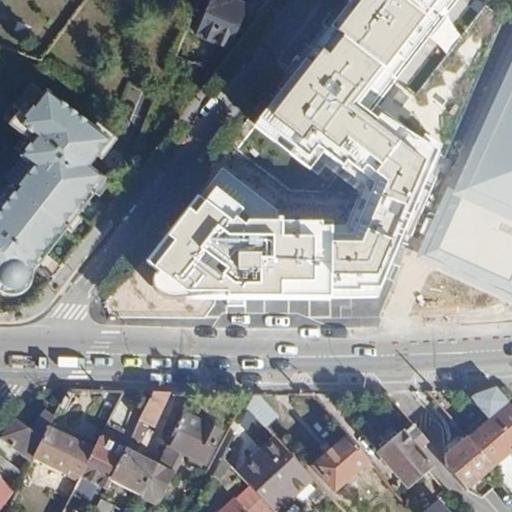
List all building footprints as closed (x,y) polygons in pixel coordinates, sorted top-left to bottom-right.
[(282,212),(228,172),(206,202),(195,198),(143,261),(156,271),(153,280),(153,287),(159,296),(384,303),(440,157),(376,107),(459,0),(351,0),(252,127),(309,172),(323,155),(371,193),(348,221),(282,218),(282,212)] [(232,4),(222,0),(213,0),(198,37),(231,50),(247,10),(232,4)] [(511,47),(418,258),(511,300),(511,47)] [(0,298),(7,298),(18,292),(27,279),(27,272),(35,262),(39,265),(92,198),(106,179),(89,168),(109,139),(56,100),(45,115),(39,110),(25,129),(44,142),(35,155),(42,160),(27,182),(31,185),(25,193),(17,186),(9,204),(0,203),(0,298)] [(235,172),(254,177),(262,150),(243,145),(235,172)] [(487,420),(465,439),(491,470),(511,453),(511,452),(511,408),(496,389),(470,398),(487,420)] [(168,392),(153,391),(137,422),(149,428),(168,392)] [(253,394),(244,410),(261,427),(274,415),(254,394),(253,394)] [(14,421),(0,438),(0,441),(30,465),(32,459),(47,429),(56,410),(49,408),(31,430),(14,421)] [(157,464),(141,496),(164,508),(190,455),(204,463),(220,432),(182,414),(157,464)] [(104,426),(92,451),(79,477),(61,511),(75,511),(82,499),(80,493),(87,480),(103,488),(108,479),(124,447),(116,444),(121,435),(104,426)] [(411,427),(378,455),(405,488),(429,468),(414,451),(424,443),(411,427)] [(92,451),(47,429),(32,459),(65,476),(67,471),(79,477),(92,451)] [(343,434),(306,465),(329,492),(367,460),(343,434)] [(234,472),(249,489),(271,511),(277,511),(290,500),(287,497),(308,478),(271,438),(240,467),(239,466),(234,472)] [(465,439),(440,460),(467,491),(491,470),(465,439)] [(157,464),(124,447),(108,479),(141,496),(157,464)] [(511,476),(504,467),(497,473),(511,491),(511,476)] [(271,511),(249,489),(223,511),(271,511)] [(163,511),(139,499),(132,511),(163,511)] [(444,511),(434,500),(420,511),(444,511)]
